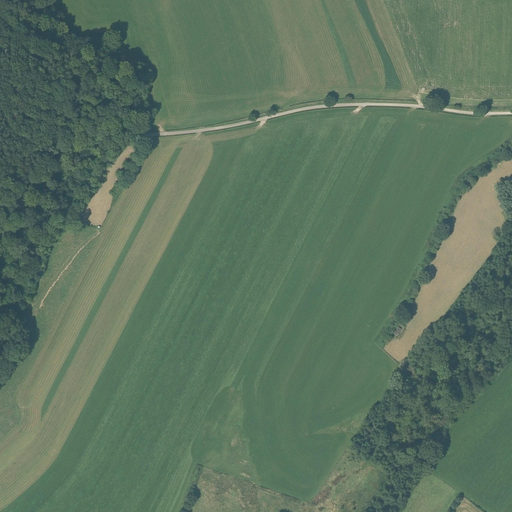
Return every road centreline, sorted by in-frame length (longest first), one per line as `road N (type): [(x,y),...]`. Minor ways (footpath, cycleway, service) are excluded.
road 1 (unclassified): [(142,135),(342,104),(511,112)]
road 2 (track): [(0,277),(59,223),(114,147),(142,135)]
